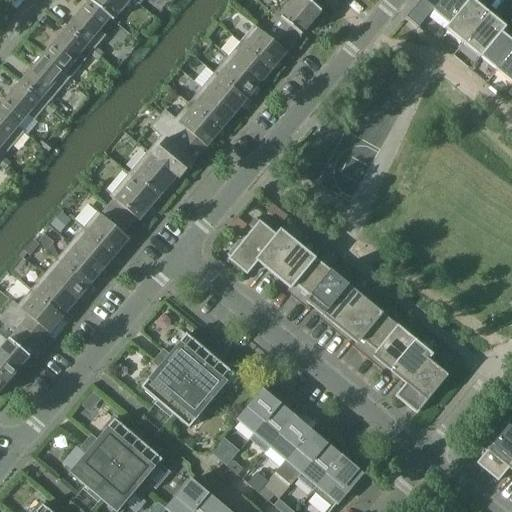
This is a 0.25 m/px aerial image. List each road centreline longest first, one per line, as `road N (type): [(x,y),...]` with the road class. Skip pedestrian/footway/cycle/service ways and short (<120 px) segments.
road 1 (residential): [(178,240),(429,454)]
road 2 (residential): [(382,0),(178,240)]
road 3 (residential): [(178,240),(4,445)]
